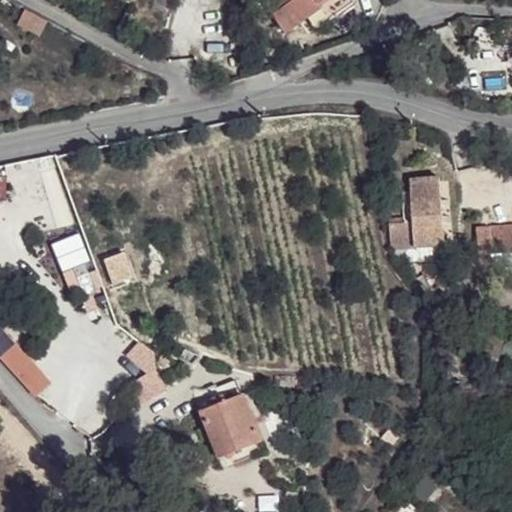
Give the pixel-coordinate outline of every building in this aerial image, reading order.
[(263,0),(261,1),(284,35),(308,18),(315,29),(353,3),(350,0),(263,0)] [(24,11),(17,25),(39,37),(46,23),(24,11)] [(389,224),(391,249),(445,246),(440,178),(410,181),(413,223),(404,224),(389,224)] [(477,229),(479,252),(492,251),(511,249),(511,225),(490,227),(477,229)] [(479,252),(480,266),(493,265),(492,251),(479,252)] [(0,358),(26,388),(42,374),(0,329),(0,358)] [(156,362),(164,368),(169,362),(161,356),(156,362)] [(259,443),(241,396),(223,403),(221,397),(211,401),(213,407),(199,412),(217,459),(259,443)]
